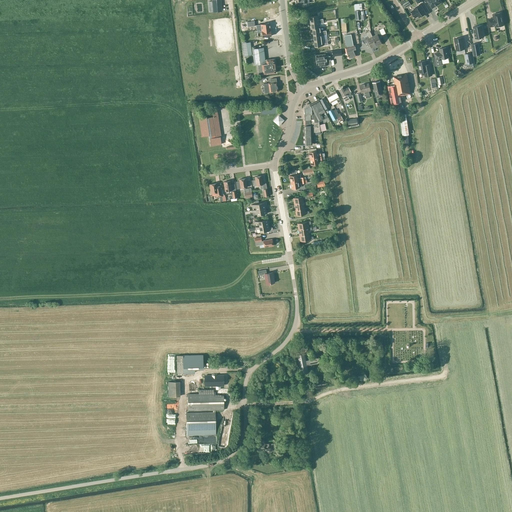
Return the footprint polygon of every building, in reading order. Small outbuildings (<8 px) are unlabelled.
[(220,0),(211,0),(213,12),(222,11),(220,0)] [(439,0),(426,0),(432,8),(441,3),(439,0)] [(426,13),(420,4),(413,8),(414,9),(411,11),(415,18),(418,16),(419,18),(426,13)] [(501,13),(493,14),(494,18),(488,19),(489,27),(495,26),(495,27),(503,25),(501,13)] [(213,41),(220,41),(218,23),(211,24),(213,41)] [(271,36),(269,23),(258,24),(259,32),(261,32),(262,37),(271,36)] [(475,39),(483,37),(481,25),(472,27),(475,39)] [(373,36),(377,46),(382,43),(379,37),(382,35),(379,30),(374,32),(375,35),(373,36)] [(348,59),(356,55),(354,50),(355,50),(354,45),(353,46),(350,35),(344,36),(345,39),(346,39),(348,47),(344,47),(345,52),(348,59)] [(372,48),(377,46),(373,36),(369,38),(368,35),(362,38),(365,44),(369,42),(372,48)] [(464,49),(462,37),(454,39),(456,51),(464,49)] [(252,55),(250,42),(242,43),(244,56),(252,55)] [(443,65),(441,59),(448,58),(447,47),(439,49),(440,53),(438,53),(434,53),(437,66),(443,65)] [(263,74),(275,73),(276,72),(276,69),(275,69),(273,59),(266,60),(265,60),(263,48),(252,49),(254,65),(262,64),(263,74)] [(324,54),(315,55),(317,66),(330,64),(330,59),(330,56),(325,57),(325,54),(324,54)] [(425,76),(432,75),(430,65),(426,66),(425,61),(418,62),(420,72),(424,72),(425,76)] [(410,94),(407,74),(393,77),(395,85),(388,86),(391,104),(402,102),(401,96),(410,94)] [(277,89),(276,82),(276,78),(270,79),(270,83),(268,83),(269,88),(264,88),(264,90),(265,90),(265,92),(269,92),(269,93),(278,92),(278,91),(278,90),(278,89),(277,89)] [(383,95),(380,81),(373,82),(376,98),(378,98),(377,96),(383,95)] [(370,90),(369,83),(360,85),(361,93),(365,92),(366,98),(370,97),(369,91),(370,90)] [(344,90),(342,87),(338,89),(342,97),(344,99),(345,102),(349,100),(348,97),(346,94),(347,94),(350,92),(348,87),(344,90)] [(339,97),(335,91),(327,96),(330,102),(331,104),(339,100),(338,98),(339,97)] [(323,97),(319,100),(326,114),(328,113),(327,111),(328,110),(326,107),(328,106),(323,97)] [(327,116),(326,114),(319,100),(310,105),(318,119),(322,117),(323,119),(327,116)] [(318,119),(310,105),(304,108),(304,115),(304,120),(305,126),(304,126),(305,144),(312,144),(311,128),(313,128),(313,138),(319,138),(319,131),(319,122),(318,119)] [(333,111),(332,109),(328,111),(333,120),(337,118),(339,122),(340,121),(341,123),(343,122),(342,120),(343,120),(339,113),(338,114),(336,109),(333,111)] [(221,137),(218,116),(217,110),(212,110),(213,117),(206,118),(206,116),(198,117),(201,136),(209,135),(209,138),(210,146),(221,144),(220,137),(221,137)] [(272,120),(278,125),(283,119),(278,114),(272,120)] [(408,135),(406,114),(400,115),(402,136),(408,135)] [(322,156),(310,158),(311,165),(318,164),(317,160),(320,160),(323,159),(322,156)] [(263,184),(261,176),(255,177),(255,180),(252,180),(253,186),(256,185),(260,185),(261,188),(263,188),(263,184)] [(247,187),(245,178),(239,179),(240,188),(247,187)] [(304,180),(290,182),(291,189),(299,188),(298,184),(302,183),(305,183),(306,183),(306,181),(314,180),(314,178),(304,180)] [(231,185),(230,181),(224,182),(225,191),(231,190),(233,199),(237,198),(235,186),(231,185)] [(217,186),(216,183),(209,184),(211,193),(215,193),(216,195),(216,197),(222,196),(222,194),(220,186),(217,186)] [(252,196),(251,188),(244,189),(245,198),(252,196)] [(303,202),(303,198),(304,198),(304,199),(306,198),(306,196),(293,198),(294,204),(303,202)] [(294,204),(295,210),(304,208),(304,204),(305,204),(307,204),(307,202),(303,202),(294,204)] [(297,223),(298,229),(307,228),(307,224),(308,223),(309,224),(311,224),(310,221),(306,222),(297,223)] [(298,229),(299,235),(308,234),(308,229),(309,229),(310,230),(311,230),(311,227),(307,228),(298,229)] [(273,246),(272,239),(263,241),(261,241),(261,237),(254,238),(256,245),(264,244),(264,247),(273,246)] [(266,273),(266,269),(258,271),(258,275),(264,274),(266,284),(274,282),(273,272),(266,273)] [(302,354),(297,355),(298,364),(300,372),(306,371),(304,363),(308,362),(309,364),(317,362),(319,359),(316,357),(308,359),(308,360),(304,361),(303,354),(302,354)] [(202,355),(176,356),(177,373),(183,373),(192,373),(192,368),(198,368),(203,368),(202,355)] [(216,389),(220,389),(220,385),(222,385),(222,375),(216,375),(212,375),(206,376),(206,386),(216,385),(216,389)] [(179,381),(168,382),(169,397),(179,396),(179,381)] [(223,393),(223,389),(220,389),(216,389),(199,390),(198,390),(198,394),(187,394),(188,411),(224,410),(223,393)] [(177,407),(164,407),(164,412),(166,412),(166,420),(177,420),(177,407)] [(216,433),(215,412),(186,413),(187,434),(216,433)] [(191,443),(214,443),(214,435),(201,435),(201,440),(195,440),(195,437),(191,437),(191,443)]
